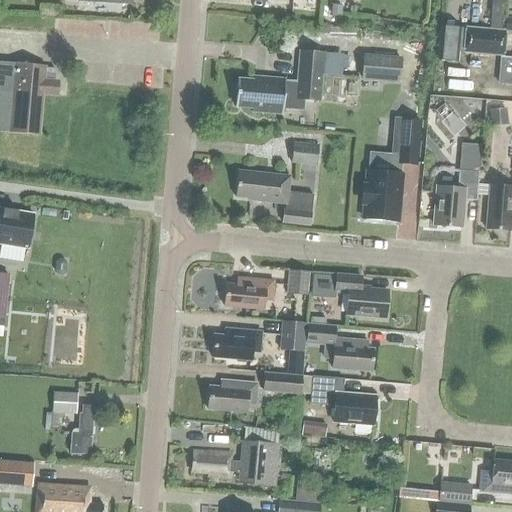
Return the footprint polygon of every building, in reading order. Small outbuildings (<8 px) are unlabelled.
[(500,29),(502,0),(491,0),(489,29),(500,29)] [(331,14),(339,15),(340,7),(332,6),(331,14)] [(460,27),(440,25),(437,61),(457,63),(460,27)] [(461,54),(502,57),(505,31),(464,27),(461,54)] [(284,82),(284,80),(263,78),(263,82),(236,80),(234,107),(250,108),(250,112),(282,114),(282,109),(302,110),(303,100),(319,101),(323,53),(299,51),(296,83),(284,82)] [(401,60),(364,57),(363,78),(399,81),(401,60)] [(0,62),(0,132),(38,135),(42,94),(50,95),(51,81),(43,81),(44,66),(5,63),(0,62)] [(443,105),(434,113),(442,122),(451,114),(443,105)] [(489,112),(491,128),(507,126),(505,110),(489,112)] [(393,156),(392,164),(401,165),(416,166),(419,122),(395,120),(393,156)] [(290,164),(316,166),(318,145),(293,142),(290,164)] [(479,146),(461,144),(459,160),(478,162),(479,146)] [(361,187),(360,203),(364,203),(362,219),(396,222),(400,174),(401,165),(392,164),(393,156),(368,154),(366,171),(365,187),(361,187)] [(281,223),(309,226),(312,195),(287,192),(289,177),(237,171),(234,197),(247,199),(247,200),(285,205),(284,210),(283,210),(281,223)] [(458,171),(457,189),(436,187),(433,225),(460,228),(463,200),(475,201),(477,173),(458,171)] [(485,229),(509,232),(511,197),(511,187),(489,186),(485,229)] [(0,244),(26,249),(32,215),(0,209),(0,244)] [(286,294),(305,296),(308,273),(288,271),(286,294)] [(346,316),(384,319),(386,291),(359,289),(360,277),(336,275),(334,293),(348,294),(346,316)] [(271,301),(272,282),(237,278),(236,286),(225,284),(223,306),(262,310),(263,300),(271,301)] [(324,327),(325,319),(310,318),(309,325),(324,327)] [(282,321),(278,350),(303,353),(306,324),(282,321)] [(331,369),(370,372),(372,350),(366,349),(367,342),(333,339),(334,327),(307,325),(305,343),(325,345),(323,359),(332,359),(331,369)] [(258,353),(260,333),(224,329),(224,337),(213,336),(211,357),(250,361),(251,352),(258,353)] [(262,391),(301,395),(302,376),(263,373),(262,391)] [(332,422),(372,425),(374,397),(341,395),(342,380),(312,378),(310,404),(334,406),(332,422)] [(254,405),(255,384),(220,381),(219,388),(208,387),(206,409),(245,413),(246,404),(254,405)] [(52,413),(76,414),(77,394),(53,393),(52,413)] [(70,454),(90,455),(93,406),(82,406),(82,415),(79,415),(78,433),(71,433),(70,454)] [(301,425),(301,434),(324,435),(324,425),(301,425)] [(230,461),(231,454),(193,451),(191,471),(208,472),(207,477),(229,478),(230,472),(240,472),(239,483),(267,485),(269,462),(276,462),(278,444),(242,442),(241,462),(230,461)] [(0,461),(0,484),(30,487),(32,464),(0,461)] [(511,462),(493,461),(491,473),(480,471),(478,491),(511,494),(511,462)] [(470,487),(439,484),(438,493),(438,501),(468,504),(470,487)] [(38,487),(36,511),(102,511),(103,506),(87,505),(88,491),(38,487)] [(285,511),(318,511),(319,503),(279,499),(278,511),(285,511)]
